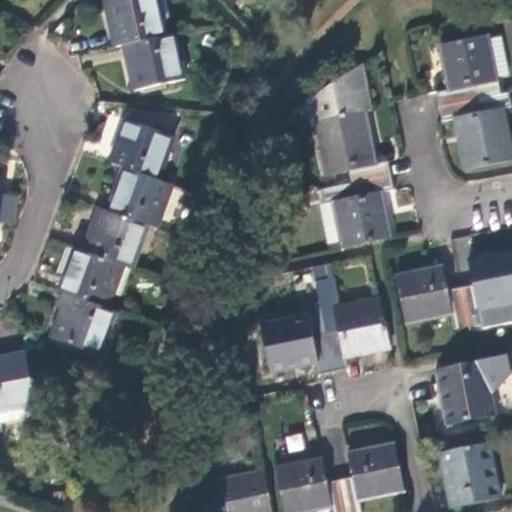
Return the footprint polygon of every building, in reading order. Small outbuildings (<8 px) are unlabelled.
[(124,44),(166,36),(162,18),(175,15),(172,0),(111,0),(105,1),(114,46),(124,44)] [(184,81),(175,34),(166,36),(124,44),(132,91),(184,81)] [(506,95),(508,94),(498,43),(488,45),(487,38),(438,47),(447,95),(436,98),(438,108),(477,101),(498,96),(506,95)] [(372,111),(363,66),(300,107),(303,125),(310,123),(320,177),(348,171),(351,185),(389,177),(386,164),(374,166),(363,113),(372,111)] [(508,108),(506,95),(498,96),(477,101),(438,108),(440,123),(452,120),(462,170),(510,161),(500,110),(508,108)] [(121,171),(155,187),(174,146),(127,124),(109,165),(121,171)] [(150,235),(169,194),(155,187),(121,171),(101,212),(140,230),(150,235)] [(391,190),(389,177),(351,185),(322,190),(325,201),(321,202),(329,240),(338,238),(340,246),(388,236),(379,192),(391,190)] [(17,185),(2,184),(0,204),(0,212),(14,214),(17,185)] [(112,267),(120,271),(140,230),(101,212),(93,208),(73,249),(112,267)] [(46,286),(54,290),(92,308),(112,267),(73,249),(66,245),(46,286)] [(511,301),(511,252),(466,261),(471,286),(459,288),(467,327),(478,325),(475,309),(511,301)] [(467,327),(459,288),(444,291),(439,267),(394,275),(403,324),(449,315),(452,330),(467,327)] [(80,355),(101,313),(92,308),(54,290),(33,332),(80,355)] [(335,333),(321,335),(329,373),(343,370),(341,358),(387,349),(377,300),(331,309),(335,333)] [(329,373),(321,335),(307,338),(303,316),(258,325),(267,373),(312,364),(315,376),(329,373)] [(0,420),(33,414),(32,404),(23,355),(0,359),(0,420)] [(492,419),(483,361),(432,371),(441,427),(492,419)] [(301,433),(284,435),(287,452),(304,449),(301,433)] [(438,455),(449,509),(499,499),(487,444),(438,455)] [(350,481),(338,483),(343,511),(357,511),(356,503),(403,493),(393,446),(345,455),(350,481)] [(343,511),(338,483),(325,486),(320,460),(273,470),(281,511),(312,511),(330,508),(330,511),(343,511)] [(267,511),(258,473),(210,483),(215,505),(199,508),(200,511),(267,511)]
